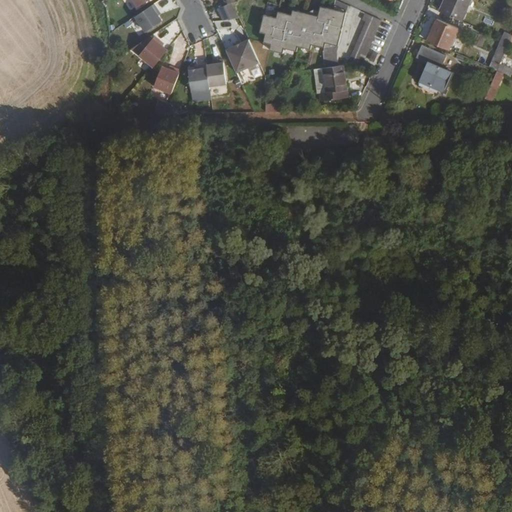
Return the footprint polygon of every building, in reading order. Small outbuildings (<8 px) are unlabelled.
[(446,0),(441,12),(462,22),(471,0),(446,0)] [(262,15),(258,33),(264,34),(262,43),(270,45),(268,51),(282,54),(283,49),(295,52),(297,47),(309,50),(310,45),(322,48),(321,53),(324,69),(325,68),(337,67),(335,53),(345,12),(348,6),(336,1),(332,10),(319,7),(315,21),(303,18),(304,14),(291,11),(290,15),(276,12),(275,18),(262,15)] [(238,16),(231,2),(218,8),(223,20),(238,16)] [(159,11),(154,4),(137,16),(147,31),(162,21),(159,15),(157,12),(159,11)] [(365,22),(349,59),(350,65),(362,63),(381,20),(365,13),(362,20),(365,22)] [(437,19),(427,41),(448,50),(458,28),(437,19)] [(511,35),(504,32),(502,39),(509,42),(511,35)] [(139,55),(154,67),(168,50),(162,45),(159,43),(161,41),(155,36),(139,55)] [(502,39),(489,67),(497,71),(499,65),(500,64),(509,42),(502,39)] [(235,47),(226,50),(237,73),(259,63),(249,40),(241,44),(235,47)] [(428,64),(420,82),(430,87),(431,85),(445,91),(453,73),(441,67),(446,56),(422,46),(418,54),(437,62),(435,67),(428,64)] [(416,58),(428,64),(435,67),(437,62),(418,54),(416,58)] [(207,64),(210,85),(226,83),(223,59),(215,60),(216,63),(213,64),(207,64)] [(210,85),(207,64),(199,66),(199,69),(189,70),(192,91),(210,88),(210,85)] [(499,65),(497,71),(503,73),(511,77),(511,74),(511,69),(500,64),(499,65)] [(325,68),(328,93),(322,94),(323,102),(351,97),(347,65),(337,67),(325,68)] [(155,86),(172,93),(181,70),(173,67),(172,70),(169,68),(163,66),(155,86)] [(317,70),(320,94),(322,94),(328,93),(325,68),(324,69),(317,70)] [(497,71),(482,105),(489,105),(503,73),(497,71)] [(279,111),(279,103),(267,103),(267,111),(279,111)]
